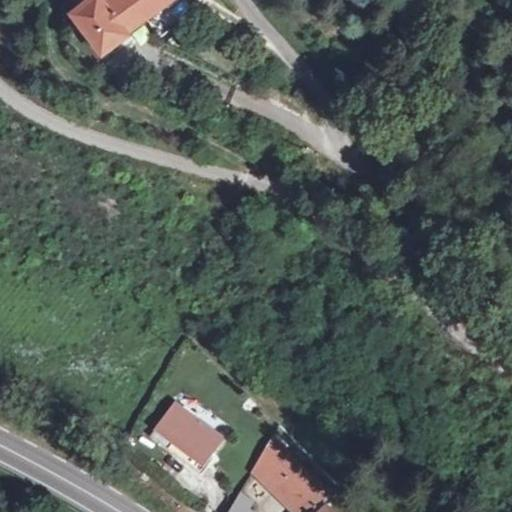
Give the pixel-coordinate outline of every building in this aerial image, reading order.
[(73,0),(100,42),(111,35),(123,27),(164,0),(73,0)] [(176,406),(154,437),(170,448),(169,450),(203,474),(210,464),(206,461),(222,439),(176,406)] [(272,439),(267,448),(323,504),(330,496),(272,439)] [(267,448),(253,471),(294,511),(314,511),(323,504),(267,448)] [(239,494),(228,511),(252,511),(249,509),(253,502),(239,494)]
